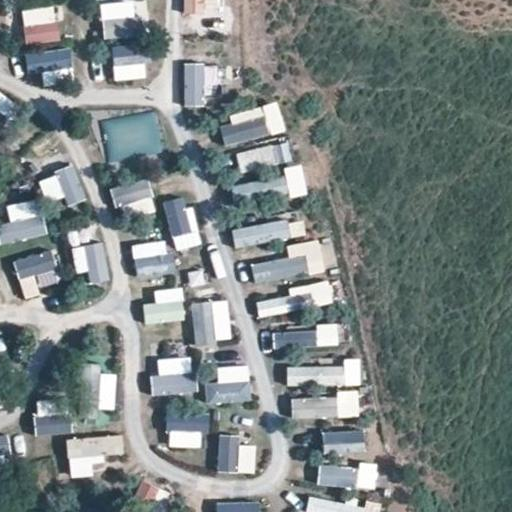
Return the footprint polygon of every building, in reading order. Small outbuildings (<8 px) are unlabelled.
[(206,15),(206,0),(185,0),(185,15),(206,15)] [(207,0),(209,12),(226,11),(225,0),(207,0)] [(106,39),(137,37),(135,1),(103,3),(106,39)] [(28,43),(62,41),(60,8),(27,10),(28,43)] [(78,60),(40,64),(42,85),(80,81),(78,60)] [(186,64),(184,107),(206,108),(207,86),(220,86),(220,65),(186,64)] [(0,110),(10,116),(18,103),(0,92),(0,110)] [(279,138),(277,109),(235,112),(236,126),(224,126),(225,142),(279,138)] [(110,161),(163,155),(158,113),(105,120),(110,161)] [(288,163),(284,143),(237,154),(242,173),(288,163)] [(303,164),(286,168),(295,199),(312,194),(303,164)] [(78,167),(41,177),(50,209),(87,198),(78,167)] [(237,206),(290,194),(286,175),(233,186),(237,206)] [(149,178),(111,188),(118,214),(156,203),(149,178)] [(163,203),(180,252),(203,244),(187,195),(163,203)] [(0,227),(0,230),(2,243),(48,236),(42,200),(8,205),(11,226),(0,227)] [(302,214),(233,229),(237,249),(307,234),(302,214)] [(321,239),(288,247),(290,256),(252,265),(257,286),(328,269),(321,239)] [(138,277),(175,273),(172,240),(134,245),(138,277)] [(104,244),(78,251),(87,287),(113,281),(104,244)] [(24,295),(60,288),(53,252),(17,259),(24,295)] [(258,296),(260,316),(336,306),(333,286),(258,296)] [(159,303),(146,304),(147,324),(187,322),(185,289),(158,290),(159,303)] [(194,309),(200,348),(236,342),(229,302),(194,309)] [(319,329),(274,334),(276,352),(320,348),(319,329)] [(153,396),(198,394),(196,357),(161,359),(161,377),(153,377),(153,396)] [(289,364),(289,385),(362,386),(363,364),(289,364)] [(219,367),(220,383),(207,384),(208,404),(253,402),(251,365),(219,367)] [(117,408),(118,369),(85,369),(84,408),(117,408)] [(361,394),(293,397),(294,420),(362,416),(361,394)] [(72,398),(36,400),(37,436),(73,435),(72,398)] [(0,472),(14,468),(5,434),(0,435),(0,472)] [(72,478),(102,476),(100,455),(126,454),(125,435),(70,439),(72,478)] [(256,474),(258,441),(220,440),(218,473),(256,474)] [(320,463),(319,486),(377,488),(378,465),(320,463)] [(151,506),(158,487),(143,481),(136,500),(151,506)] [(307,511),(309,511),(381,511),(382,508),(312,492),(307,511)]
